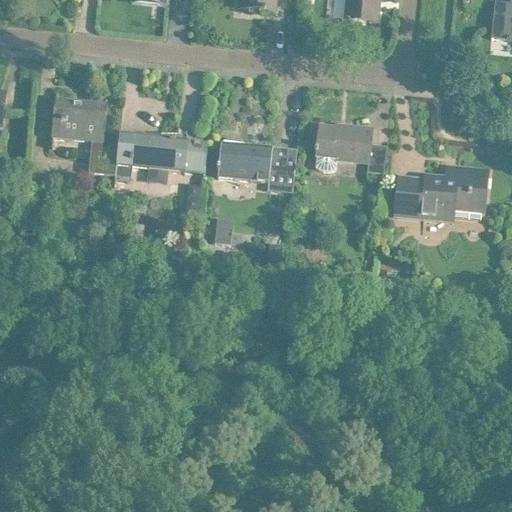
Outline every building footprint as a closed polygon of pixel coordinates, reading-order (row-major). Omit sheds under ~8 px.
[(238,0),(238,9),(249,11),(249,14),(260,15),(260,14),(264,14),(264,12),(273,13),(274,0),(238,0)] [(345,0),(343,20),(376,23),(378,0),(345,0)] [(511,4),(494,3),(490,40),(511,42),(511,4)] [(51,139),(101,144),(104,105),(55,100),(51,139)] [(345,127),(344,130),(318,127),(316,148),(314,148),(313,152),(316,152),(314,169),(321,173),(330,174),(336,171),(337,165),(366,168),(366,174),(382,175),(385,148),(369,146),(371,129),(345,127)] [(117,138),(115,161),(113,178),(113,182),(130,184),(132,169),(184,174),(202,176),(204,176),(207,144),(133,136),(133,139),(117,138)] [(220,145),(216,179),(267,185),(268,177),(292,180),(295,154),(220,145)] [(86,175),(113,178),(115,161),(88,159),(86,175)] [(486,173),(445,169),(444,181),(424,179),(423,182),(398,180),(393,218),(450,224),(450,220),(478,223),(479,215),(481,216),(486,173)] [(186,186),(184,213),(198,214),(201,187),(186,186)] [(282,247),(269,246),(267,267),(280,268),(282,247)]
